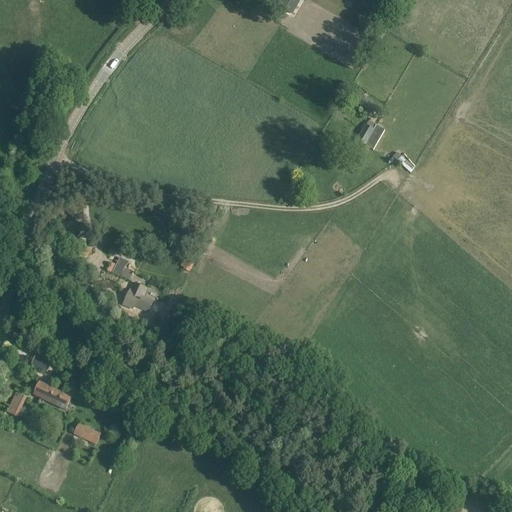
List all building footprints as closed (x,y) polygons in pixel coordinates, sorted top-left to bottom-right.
[(294,0),(283,0),(279,7),(292,16),(300,3),(294,0)] [(373,114),(378,106),(357,92),(352,101),(373,114)] [(357,143),(365,148),(366,147),(373,151),(385,132),(377,128),(378,127),(370,122),(357,143)] [(189,229),(196,233),(201,224),(194,220),(189,229)] [(120,258),(116,268),(113,274),(130,282),(134,274),(125,269),(126,267),(127,268),(129,263),(120,258)] [(193,266),(183,262),(181,267),(191,271),(193,266)] [(148,313),(154,302),(144,297),(147,290),(136,285),(132,292),(131,291),(124,306),(133,310),(135,307),(148,313)] [(122,309),(114,306),(110,314),(118,318),(122,309)] [(37,355),(32,366),(47,373),(51,363),(52,362),(43,358),(37,355)] [(58,408),(65,395),(40,383),(34,396),(58,408)] [(17,418),(26,399),(16,394),(7,413),(17,418)] [(96,446),(100,436),(78,425),(74,435),(96,446)]
